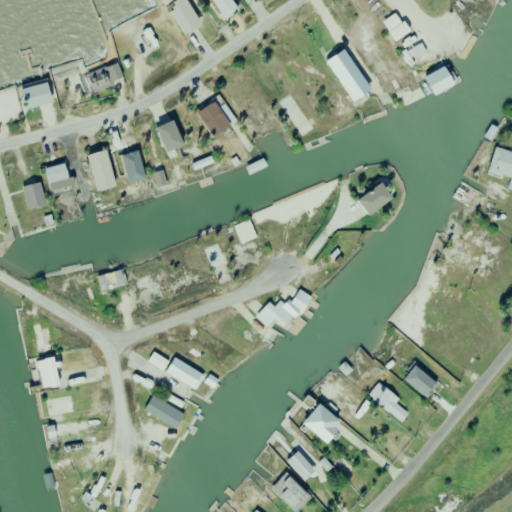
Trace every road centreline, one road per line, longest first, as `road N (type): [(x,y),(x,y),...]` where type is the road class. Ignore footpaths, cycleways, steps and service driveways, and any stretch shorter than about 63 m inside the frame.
road 1 (residential): [(511,342),(365,511),(115,112),(291,0)]
road 2 (residential): [(109,343),(280,275)]
road 3 (residential): [(109,343),(0,275)]
